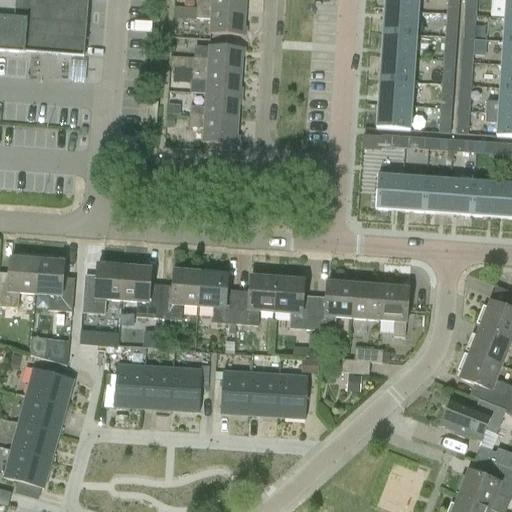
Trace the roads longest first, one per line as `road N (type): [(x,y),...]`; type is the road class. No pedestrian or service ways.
road 1 (residential): [(268,511),(432,356),(443,335),(450,254)]
road 2 (residential): [(334,244),(347,0)]
road 3 (residential): [(334,244),(98,228)]
road 4 (residential): [(98,228),(118,0)]
